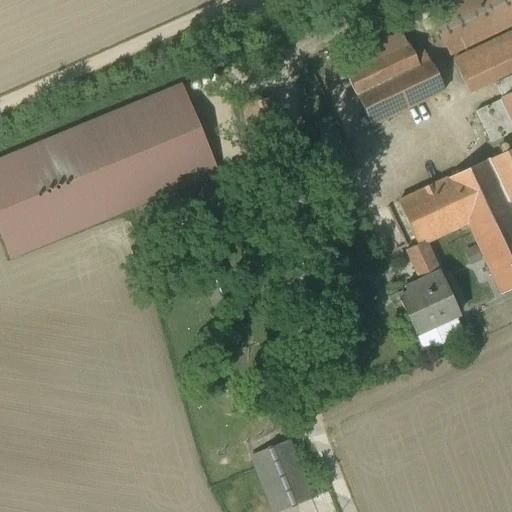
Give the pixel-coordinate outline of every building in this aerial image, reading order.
[(511,0),(454,0),(429,12),(450,55),(511,25),(511,0)] [(511,34),(453,62),(463,83),(511,59),(511,34)] [(408,45),(346,75),(370,126),(443,92),(429,62),(418,67),(408,45)] [(0,162),(0,232),(11,258),(117,214),(215,173),(180,88),(0,162)] [(511,94),(502,99),(511,121),(511,94)] [(273,119),(268,96),(245,101),(249,123),(273,119)] [(511,121),(502,100),(476,112),(491,144),(511,134),(511,121)] [(511,203),(511,150),(488,162),(508,205),(511,203)] [(511,213),(508,205),(488,162),(447,180),(468,224),(501,295),(511,290),(511,213)] [(447,180),(398,203),(418,246),(418,247),(426,244),(468,224),(447,180)] [(247,224),(281,201),(268,181),(234,204),(247,224)] [(358,222),(336,232),(347,255),(369,245),(358,222)] [(439,272),(426,244),(418,247),(418,246),(406,252),(419,282),(439,272)] [(220,270),(202,277),(218,318),(237,311),(220,270)] [(439,272),(419,282),(422,288),(399,299),(415,336),(459,316),(439,272)] [(287,443),(251,458),(256,470),(273,511),(278,511),(310,499),(287,443)]
